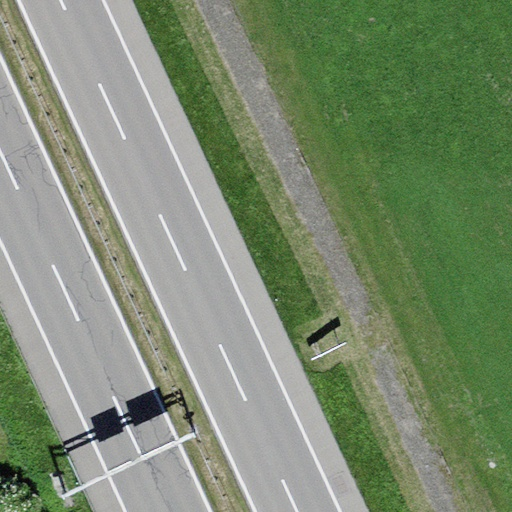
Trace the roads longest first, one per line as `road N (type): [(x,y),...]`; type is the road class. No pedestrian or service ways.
road 1 (motorway): [(297,511),(61,0)]
road 2 (motorway): [(0,149),(167,511)]
